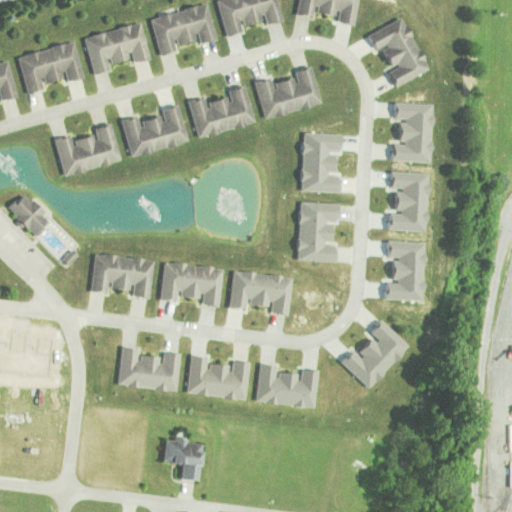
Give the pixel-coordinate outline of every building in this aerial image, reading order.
[(213,0),(223,37),(240,32),(239,27),(261,22),(262,25),(279,21),(273,0),(213,0)] [(295,0),(293,15),(351,25),(354,0),(295,0)] [(155,53),(212,41),(204,5),(148,17),(155,53)] [(390,86),(424,71),(400,18),(365,34),(373,53),(380,50),(388,68),(383,70),(390,86)] [(145,58),(137,24),(81,37),(90,74),(107,70),(106,67),(145,58)] [(61,79),(62,83),(79,79),(70,43),(14,56),(23,94),(40,89),(39,85),(61,79)] [(0,100),(13,97),(4,61),(0,62),(0,100)] [(316,105),(307,67),(290,71),(291,75),(267,81),(267,79),(252,82),(260,118),(316,105)] [(250,124),(240,86),(223,90),(224,96),(201,101),(200,98),(185,102),(194,137),(250,124)] [(183,143),(174,105),(157,109),(158,114),(135,119),(134,117),(118,120),(126,156),(183,143)] [(117,162),(107,123),(90,127),(91,134),(68,139),(68,136),(52,140),(60,175),(117,162)] [(9,203),(23,235),(43,226),(29,194),(9,203)] [(145,297),(149,259),(92,254),(88,291),(145,297)] [(172,390),(176,353),(160,351),(159,356),(135,354),(135,349),(119,347),(115,384),(172,390)] [(162,438),(159,461),(178,463),(176,477),(194,479),(198,442),(162,438)]
